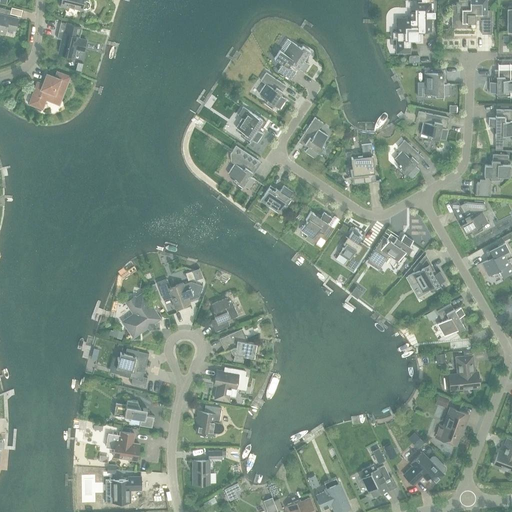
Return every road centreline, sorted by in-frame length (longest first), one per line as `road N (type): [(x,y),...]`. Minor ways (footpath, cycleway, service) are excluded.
road 1 (residential): [(467,503),(468,471),(509,359),(419,197)]
road 2 (residential): [(419,197),(372,216),(285,162),(280,143),(308,100)]
road 3 (residential): [(469,56),(465,155),(458,171),(419,197)]
road 4 (residential): [(182,511),(173,446),(181,388)]
